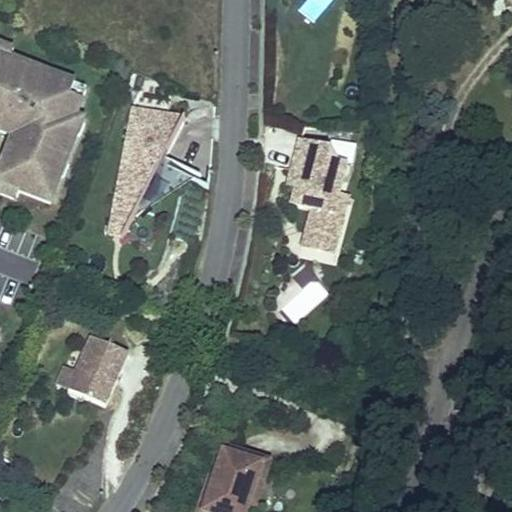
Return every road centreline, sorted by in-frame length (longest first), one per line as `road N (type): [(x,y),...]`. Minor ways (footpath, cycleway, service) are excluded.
road 1 (residential): [(115,511),(182,391),(239,182),(241,0)]
road 2 (unclassified): [(405,511),(489,258),(511,215)]
